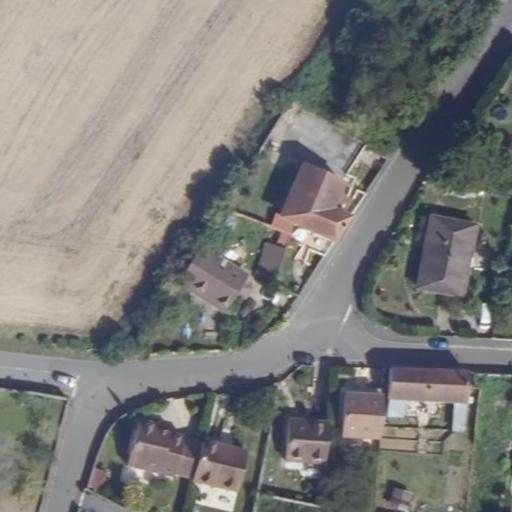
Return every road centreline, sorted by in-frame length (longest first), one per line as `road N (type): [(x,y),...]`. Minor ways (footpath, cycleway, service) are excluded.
road 1 (residential): [(309,337),(511,21)]
road 2 (residential): [(109,383),(232,368),(309,337)]
road 3 (residential): [(511,354),(309,337)]
road 4 (residential): [(109,383),(84,416),(60,511)]
